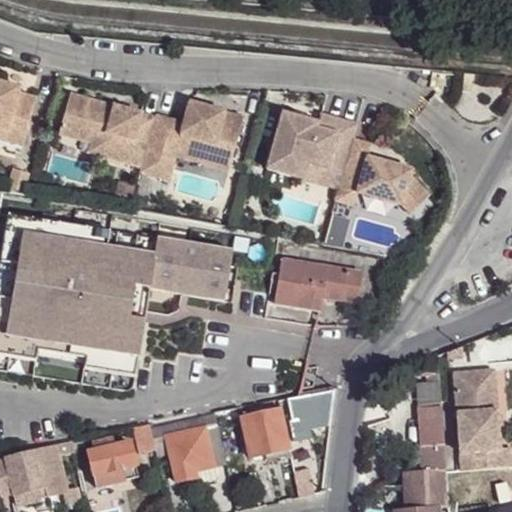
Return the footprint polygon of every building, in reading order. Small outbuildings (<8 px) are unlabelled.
[(464,75),(463,93),(471,93),(472,82),(474,82),(474,76),(464,75)] [(19,88),(0,82),(0,127),(6,129),(3,141),(23,147),(36,98),(18,93),(19,88)] [(156,119),(71,95),(61,129),(106,142),(102,157),(142,169),(156,119)] [(184,123),(157,115),(156,119),(142,169),(140,173),(168,181),(175,157),(200,164),(207,142),(235,150),(244,118),(190,102),(184,123)] [(352,140),(356,125),(321,115),(319,124),(283,114),(267,170),(302,180),(308,162),(343,172),(352,140)] [(61,129),(59,134),(92,143),(89,154),(102,157),(106,142),(61,129)] [(372,145),(352,140),(343,172),(339,190),(335,202),(354,207),(357,194),(402,206),(412,215),(431,196),(410,176),(412,171),(368,158),(372,145)] [(235,150),(207,142),(200,164),(228,172),(235,150)] [(308,162),(302,180),(339,190),(343,172),(308,162)] [(110,230),(9,215),(0,267),(0,356),(37,362),(38,351),(77,358),(75,368),(135,378),(149,292),(221,304),(231,242),(111,223),(110,230)] [(273,303),(319,311),(321,297),(323,286),(342,289),(340,300),(358,303),(363,273),(281,259),(273,303)] [(321,297),(340,300),(342,289),(323,286),(321,297)] [(457,346),(442,352),(443,361),(458,359),(457,346)] [(427,366),(428,382),(439,382),(438,365),(427,366)] [(489,370),(448,374),(449,384),(490,380),(489,370)] [(490,380),(449,384),(457,471),(509,467),(508,448),(496,449),(489,450),(487,431),(494,430),(490,380)] [(428,382),(416,383),(418,407),(441,406),(439,382),(428,382)] [(334,391),(288,399),(292,421),(293,431),(309,429),(331,424),(334,391)] [(441,406),(418,407),(421,446),(424,446),(442,445),(444,444),(441,406)] [(241,417),(249,458),(264,455),(283,451),(289,449),(280,409),(241,417)] [(165,437),(216,426),(213,414),(151,427),(154,445),(167,442),(165,437)] [(309,432),(309,429),(293,431),(292,421),(289,422),(294,441),(302,440),(301,433),(309,432)] [(167,442),(176,483),(195,478),(195,471),(213,467),(226,464),(216,426),(165,437),(167,442)] [(487,431),(489,450),(496,449),(494,430),(487,431)] [(137,437),(141,453),(153,450),(150,435),(137,437)] [(89,453),(97,487),(124,481),(121,469),(136,465),(130,444),(112,447),(111,443),(94,447),(95,452),(89,453)] [(71,445),(6,459),(14,494),(45,487),(46,495),(47,496),(64,493),(68,492),(68,490),(60,457),(74,454),(71,445)] [(442,445),(424,446),(426,470),(436,470),(443,469),(442,445)] [(144,469),(156,466),(153,450),(141,453),(144,469)] [(264,455),(265,461),(284,456),(283,451),(264,455)] [(6,459),(0,460),(0,494),(1,497),(2,504),(16,501),(14,494),(6,459)] [(195,478),(196,484),(216,479),(213,467),(195,471),(195,478)] [(308,469),(294,472),(301,499),(315,495),(308,469)] [(426,470),(421,471),(423,498),(437,496),(436,470),(426,470)] [(421,471),(399,472),(402,499),(423,498),(421,471)] [(14,494),(16,501),(46,495),(45,487),(14,494)] [(82,503),(79,489),(68,490),(68,492),(64,493),(67,507),(82,503)] [(511,511),(511,489),(490,491),(491,511),(511,511)] [(438,506),(437,496),(423,498),(424,508),(438,506)]
